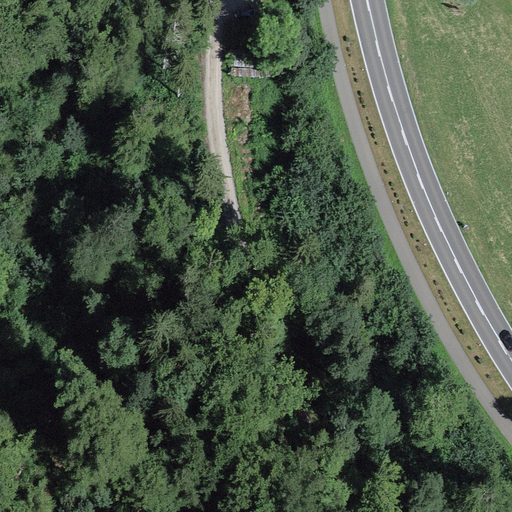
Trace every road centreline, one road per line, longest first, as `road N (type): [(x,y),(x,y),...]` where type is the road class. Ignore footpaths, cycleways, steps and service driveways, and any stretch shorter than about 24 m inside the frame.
road 1 (track): [(220,0),(215,82),(223,188),(342,511)]
road 2 (secondary): [(511,359),(426,194),(365,0)]
